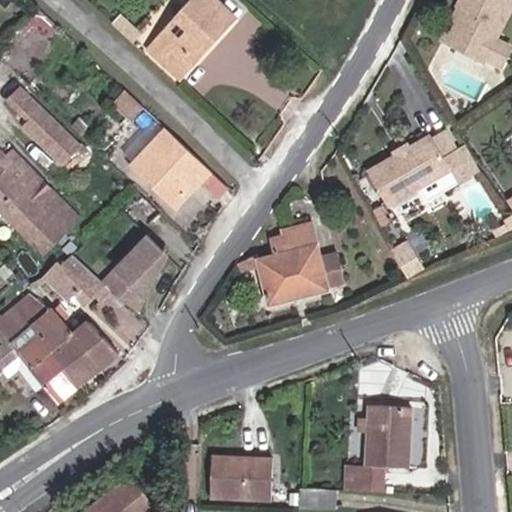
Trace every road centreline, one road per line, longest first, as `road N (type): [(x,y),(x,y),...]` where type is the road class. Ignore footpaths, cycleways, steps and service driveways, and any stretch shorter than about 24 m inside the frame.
road 1 (residential): [(404,0),(362,81),(244,241),(149,405)]
road 2 (residential): [(149,405),(299,350),(470,307)]
road 3 (residential): [(470,307),(485,511)]
road 4 (residential): [(0,494),(149,405)]
